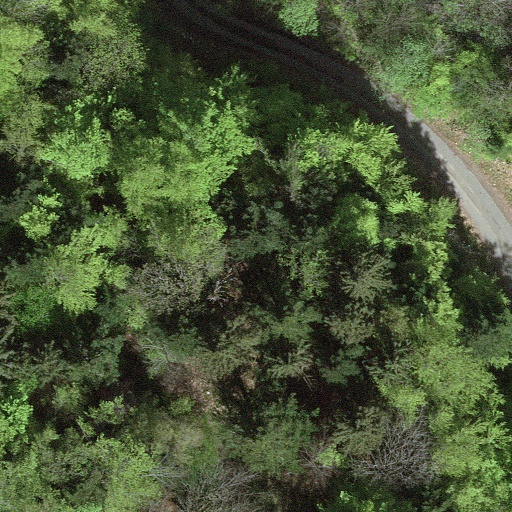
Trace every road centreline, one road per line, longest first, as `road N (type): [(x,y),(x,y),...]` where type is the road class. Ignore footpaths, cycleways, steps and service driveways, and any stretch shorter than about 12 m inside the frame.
road 1 (residential): [(511,252),(451,165),(187,0)]
road 2 (track): [(0,256),(195,414),(238,511)]
